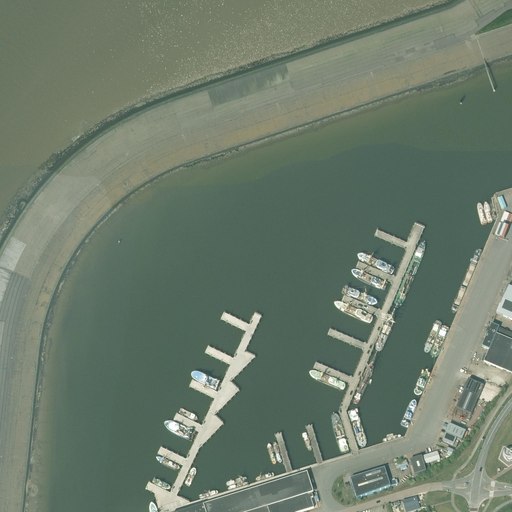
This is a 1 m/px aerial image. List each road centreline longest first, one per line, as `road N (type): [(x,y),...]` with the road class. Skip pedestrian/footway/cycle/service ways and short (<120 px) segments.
road 1 (unclassified): [(511,227),(420,443),(319,474),(331,511)]
road 2 (unknown): [(356,463),(345,405),(423,223)]
road 3 (unknown): [(169,511),(306,468),(326,472)]
